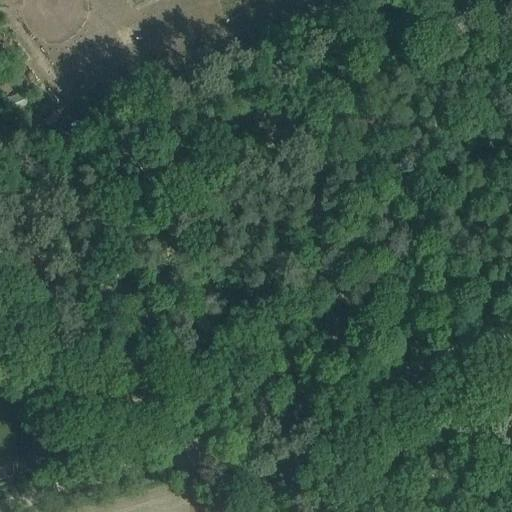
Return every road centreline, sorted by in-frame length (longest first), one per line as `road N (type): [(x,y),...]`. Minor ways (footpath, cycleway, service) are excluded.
road 1 (track): [(130,463),(511,336)]
road 2 (unclassified): [(0,508),(130,463)]
